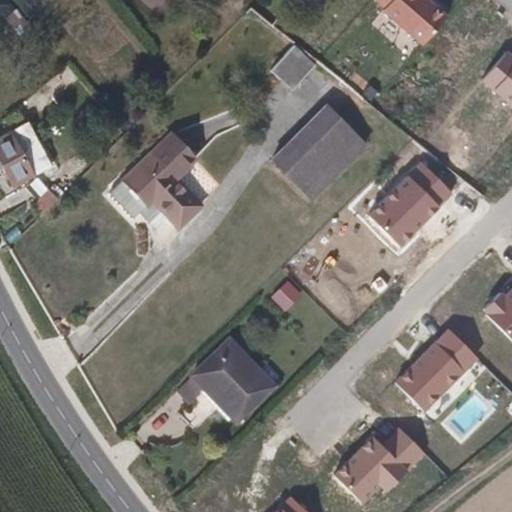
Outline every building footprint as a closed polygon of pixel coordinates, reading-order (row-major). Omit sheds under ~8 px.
[(420,46),(448,12),(433,0),(373,0),(383,7),(379,13),(420,46)] [(307,73),(316,64),(308,56),(294,42),(282,54),(271,66),(278,74),(292,87),(299,81),(307,73)] [(511,57),(507,53),(482,82),(511,107),(511,57)] [(343,167),(358,152),(368,142),(358,132),(342,117),(328,102),(313,117),(303,126),(294,136),(280,149),(274,155),(286,167),(304,185),(315,196),(329,181),(343,167)] [(51,164),(41,146),(33,132),(26,120),(9,129),(0,133),(0,166),(3,165),(14,185),(30,176),(51,164)] [(176,176),(196,156),(173,130),(157,145),(143,159),(124,177),(147,202),(153,197),(169,214),(180,225),(203,203),(188,188),(176,176)] [(418,162),(367,214),(397,244),(448,192),(418,162)] [(147,202),(124,177),(110,190),(134,216),(141,211),(156,227),(169,214),(153,197),(147,202)] [(50,205),(58,198),(49,189),(33,204),(42,213),(50,205)] [(287,285),(274,301),(286,312),(300,296),(287,285)] [(511,288),(505,296),(502,292),(482,311),(511,340),(511,288)] [(478,359),(448,329),(395,382),(425,412),(478,359)] [(276,382),(267,373),(243,348),(232,336),(214,353),(203,365),(195,372),(194,374),(191,377),(179,388),(190,402),(203,390),(220,408),(230,418),(234,414),(240,408),(243,413),(263,395),(276,382)] [(238,418),(243,413),(240,408),(234,414),(238,418)] [(426,456),(398,428),(382,444),(373,435),(331,475),(362,506),(382,487),(388,494),(426,456)] [(303,511),(290,498),(275,511),(303,511)]
